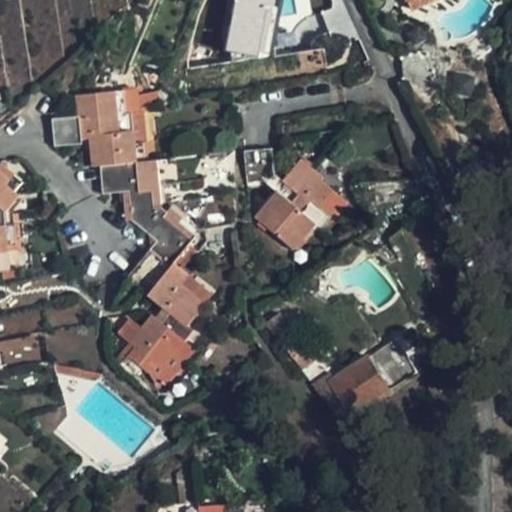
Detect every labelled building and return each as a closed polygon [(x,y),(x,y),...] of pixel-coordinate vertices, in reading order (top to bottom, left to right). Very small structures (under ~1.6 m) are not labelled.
[(233,0),(225,48),(271,56),(281,0),(233,0)] [(433,0),(408,0),(413,10),(433,0)] [(123,85),(74,91),(77,114),(51,117),(54,143),(81,140),(80,137),(89,136),(94,166),(100,165),(103,191),(124,189),(128,216),(134,215),(159,236),(131,273),(175,306),(185,314),(194,320),(209,300),(187,284),(196,273),(180,261),(201,232),(184,220),(168,208),(170,203),(169,202),(165,203),(159,157),(140,159),(133,108),(127,109),(123,85)] [(0,91),(0,119),(12,108),(9,90),(0,91)] [(274,141),(246,146),(251,178),(269,176),(278,166),(274,141)] [(344,183),(301,150),(286,171),(279,183),(257,212),(299,243),(344,183)] [(0,161),(0,172),(9,179),(14,172),(0,161)] [(278,166),(269,176),(279,183),(286,171),(278,166)] [(0,273),(2,273),(0,251),(10,251),(10,245),(7,208),(17,194),(13,192),(4,185),(9,179),(0,172),(0,273)] [(14,172),(9,179),(4,185),(13,192),(24,179),(14,172)] [(359,182),(369,201),(407,196),(405,177),(359,182)] [(7,208),(10,245),(17,244),(15,207),(22,197),(17,194),(7,208)] [(187,215),(170,203),(168,208),(184,220),(187,215)] [(12,273),(10,251),(0,251),(2,273),(12,273)] [(281,305),(267,315),(268,315),(292,348),(314,378),(347,424),(360,415),(358,408),(424,368),(402,335),(376,352),(375,351),(338,376),(299,319),(293,322),(281,305)] [(166,318),(177,325),(185,314),(175,306),(166,318)] [(153,369),(155,373),(164,369),(197,348),(200,344),(177,325),(166,318),(156,310),(135,339),(138,342),(130,351),(153,369)] [(164,369),(155,373),(159,380),(172,379),(197,348),(164,369)] [(200,505),(200,511),(231,511),(231,502),(200,505)]
